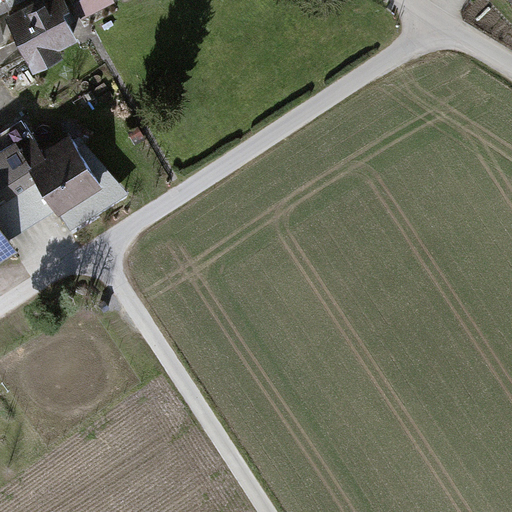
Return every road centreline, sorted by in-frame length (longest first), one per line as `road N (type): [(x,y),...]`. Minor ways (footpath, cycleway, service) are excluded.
road 1 (unclassified): [(444,14),(102,238)]
road 2 (unclassified): [(102,238),(273,511)]
road 3 (unclassified): [(0,302),(102,238)]
